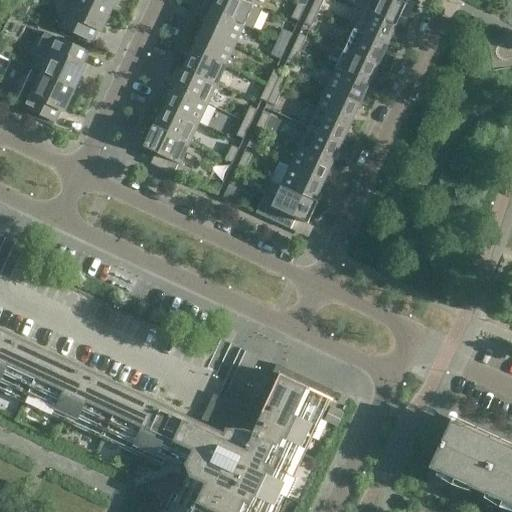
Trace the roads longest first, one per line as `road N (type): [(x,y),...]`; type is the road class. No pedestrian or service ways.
road 1 (residential): [(450,0),(317,285)]
road 2 (residential): [(317,285),(83,177)]
road 3 (residential): [(294,333),(61,223)]
road 4 (residential): [(83,177),(164,0)]
road 5 (unclassified): [(331,511),(392,379)]
